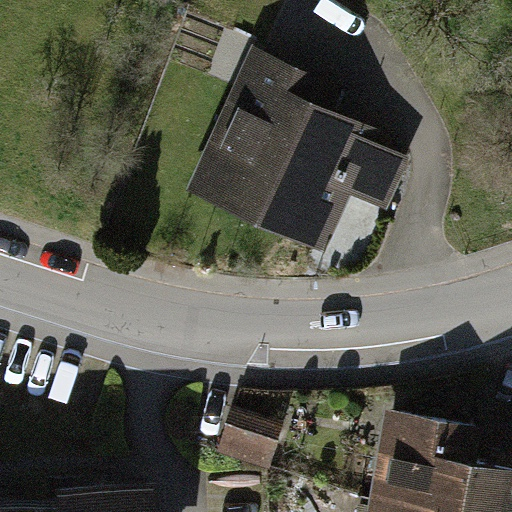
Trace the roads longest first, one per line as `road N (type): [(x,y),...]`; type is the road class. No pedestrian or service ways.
road 1 (residential): [(511,299),(395,326),(270,334),(160,319),(0,270)]
road 2 (track): [(306,0),(313,18),(395,72),(428,127),(433,166),(395,326)]
